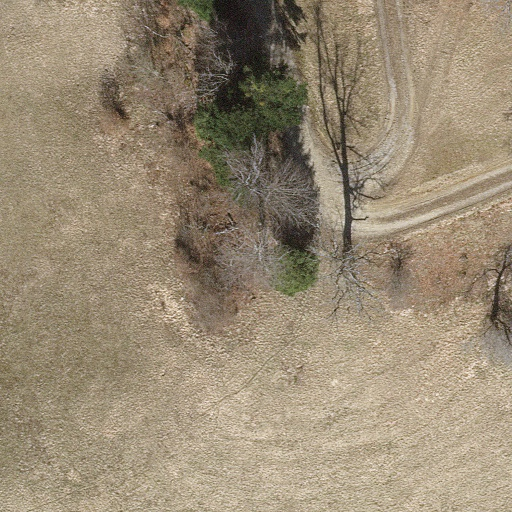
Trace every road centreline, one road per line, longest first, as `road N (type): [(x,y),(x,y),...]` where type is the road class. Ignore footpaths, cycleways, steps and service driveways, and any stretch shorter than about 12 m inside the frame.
road 1 (track): [(511,178),(434,210),(351,215),(316,164),(257,0)]
road 2 (track): [(316,164),(381,171),(413,112),(399,0)]
